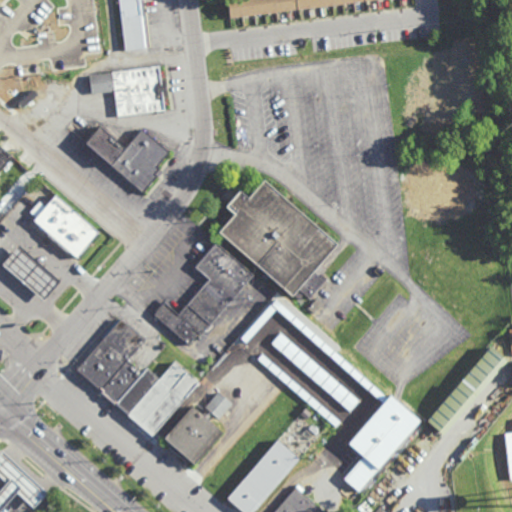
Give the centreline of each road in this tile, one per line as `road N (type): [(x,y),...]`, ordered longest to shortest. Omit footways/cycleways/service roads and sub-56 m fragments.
road 1 (residential): [(0,409),(177,207),(200,168),(204,127),(191,0)]
road 2 (residential): [(144,242),(0,117)]
road 3 (primary): [(111,511),(0,417)]
